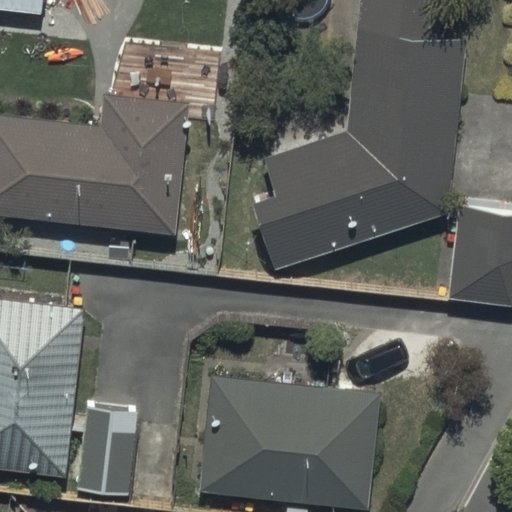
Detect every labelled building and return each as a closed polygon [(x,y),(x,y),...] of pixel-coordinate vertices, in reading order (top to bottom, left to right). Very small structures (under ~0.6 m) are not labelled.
[(278,174),(255,181),(276,250),(447,198),(469,23),(441,19),(443,0),(361,0),(346,119),(268,143),(278,174)] [(104,113),(0,104),(0,199),(176,219),(187,89),(108,81),(104,113)] [(511,200),(456,195),(444,287),(511,295),(511,294),(511,200)] [(84,297),(0,287),(0,456),(69,463),(84,297)] [(383,380),(214,362),(200,480),(369,495),(383,380)] [(140,401),(82,396),(75,480),(132,485),(140,401)]
